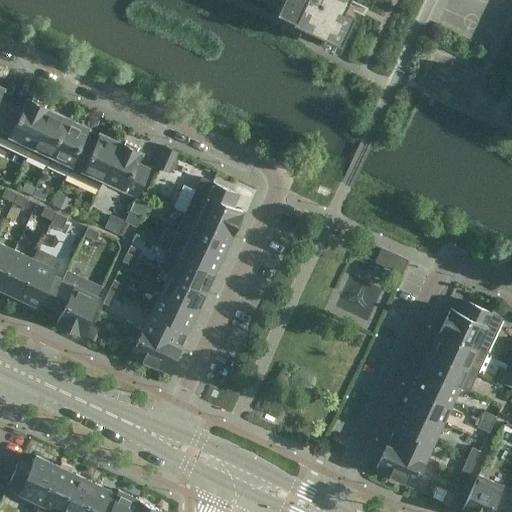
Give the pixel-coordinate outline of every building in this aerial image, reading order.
[(262,0),(275,6),(274,6),(291,14),(290,16),(334,37),(339,39),(352,9),(342,5),(344,0),(262,0)] [(0,125),(10,105),(0,100),(0,96),(4,88),(1,87),(2,86),(1,86),(0,86),(0,125)] [(0,141),(28,154),(49,109),(45,107),(46,104),(33,97),(31,101),(26,98),(25,100),(25,101),(23,105),(23,104),(23,105),(21,110),(10,105),(0,125),(0,141)] [(47,163),(68,118),(67,117),(66,117),(62,115),(62,114),(61,115),(49,109),(28,154),(47,163)] [(67,173),(88,127),(86,126),(82,124),(81,124),(68,118),(47,163),(67,173)] [(98,187),(119,142),(107,136),(106,135),(106,136),(102,134),(102,133),(101,134),(99,132),(94,144),(83,139),(89,128),(88,127),(67,173),(98,187)] [(119,142),(98,187),(99,188),(103,179),(137,195),(148,170),(136,164),(139,159),(139,160),(139,159),(141,155),(142,154),(141,154),(142,152),(137,150),(139,147),(125,141),(124,144),(119,142)] [(177,151),(166,146),(156,167),(167,172),(177,151)] [(203,178),(186,212),(232,233),(242,211),(232,206),(237,194),(203,178)] [(33,194),(36,187),(25,182),(22,189),(33,194)] [(47,193),(36,187),(33,194),(43,200),(47,193)] [(13,202),(16,194),(5,189),(2,196),(13,202)] [(60,192),(55,204),(67,209),(72,198),(60,192)] [(28,199),(16,194),(13,202),(24,207),(28,199)] [(143,202),(135,198),(130,209),(138,213),(143,202)] [(52,220),(56,212),(44,207),(41,215),(52,220)] [(142,215),(138,213),(130,209),(124,221),(136,227),(142,215)] [(67,218),(56,212),(52,220),(51,224),(62,229),(67,218)] [(232,233),(186,212),(186,213),(195,217),(186,236),(222,253),(228,240),(229,241),(229,240),(230,236),(231,236),(231,235),(232,233)] [(110,214),(104,228),(117,234),(123,221),(110,214)] [(87,227),(84,235),(95,240),(99,232),(87,227)] [(222,253),(186,236),(177,254),(214,271),(219,260),(220,260),(219,259),(221,256),(222,256),(222,255),(221,255),(222,253)] [(0,279),(14,250),(0,242),(0,279)] [(130,245),(126,253),(138,258),(141,250),(130,245)] [(406,260),(382,249),(381,250),(382,250),(378,260),(377,260),(376,261),(400,272),(406,260)] [(17,295),(38,250),(37,250),(33,258),(14,250),(0,279),(0,287),(4,289),(4,290),(17,295)] [(50,306),(62,280),(51,275),(58,260),(38,250),(17,295),(19,296),(19,297),(20,297),(23,298),(23,299),(24,299),(37,305),(39,301),(50,306)] [(138,258),(126,253),(122,260),(134,266),(138,258)] [(214,271),(177,254),(169,273),(205,290),(210,279),(211,279),(211,278),(212,274),(213,274),(213,273),(214,271)] [(62,280),(50,306),(61,312),(56,322),(59,323),(59,324),(60,324),(64,326),(65,326),(80,333),(97,296),(101,287),(66,271),(62,280)] [(205,290),(169,273),(160,291),(196,308),(202,297),(202,296),(204,293),(205,292),(204,292),(205,290)] [(116,296),(122,283),(114,280),(108,292),(116,296)] [(196,308),(160,291),(150,312),(187,329),(193,315),(194,316),(194,315),(193,315),(195,311),(196,311),(196,310),(196,308)] [(111,306),(116,296),(108,292),(103,303),(111,306)] [(485,351),(501,317),(466,301),(460,313),(450,308),(440,330),(485,351)] [(187,329),(150,312),(142,329),(133,325),(133,326),(178,347),(184,335),(185,335),(184,334),(186,331),(187,330),(186,330),(187,329)] [(98,341),(103,330),(92,325),(87,336),(98,341)] [(141,357),(168,370),(178,347),(133,326),(122,349),(136,355),(136,356),(137,355),(140,357),(140,358),(141,358),(141,357)] [(476,371),(485,351),(440,330),(439,332),(438,332),(438,333),(437,337),(436,337),(436,338),(430,350),(476,371)] [(467,390),(476,371),(430,350),(429,352),(429,353),(427,356),(427,357),(422,368),(467,390)] [(458,386),(467,390),(422,368),(421,371),(420,370),(420,371),(419,375),(418,375),(418,376),(413,387),(450,404),(458,386)] [(441,422),(450,404),(413,387),(412,389),(411,390),(412,390),(410,393),(409,394),(410,394),(404,405),(441,422)] [(432,442),(441,422),(404,405),(404,407),(403,407),(403,408),(401,412),(401,413),(395,425),(432,442)] [(492,424),(496,416),(484,411),(481,419),(492,424)] [(489,432),(492,424),(481,419),(477,426),(489,432)] [(423,462),(432,442),(395,425),(394,427),(394,428),(392,431),(392,432),(386,445),(423,462)] [(423,462),(386,445),(376,467),(402,479),(402,480),(403,480),(407,481),(406,482),(407,482),(412,484),(423,462)] [(480,451),(472,447),(467,458),(474,462),(480,451)] [(37,511),(58,466),(56,465),(56,464),(56,465),(52,463),(52,462),(51,462),(36,455),(31,466),(19,460),(7,486),(41,502),(36,511),(37,511)] [(469,473),(474,462),(467,458),(461,470),(469,473)] [(39,511),(60,511),(78,475),(76,474),(75,473),(75,474),(71,472),(72,472),(71,471),(71,472),(58,466),(37,511),(39,511)] [(488,511),(489,511),(490,511),(501,511),(511,490),(478,474),(461,511),(463,511),(488,511)] [(84,511),(97,484),(95,483),(96,483),(95,482),(95,483),(91,481),(90,480),(90,481),(78,475),(60,511),(61,511),(62,511),(61,511),(84,511)] [(108,511),(119,490),(118,490),(116,493),(115,492),(114,492),(111,490),(110,490),(97,484),(84,511),(108,511)] [(132,511),(138,499),(136,498),(136,497),(135,498),(132,496),(131,495),(131,496),(119,490),(108,511),(132,511)] [(511,511),(511,490),(501,511),(511,511)] [(458,497),(447,492),(442,502),(453,507),(458,497)] [(159,511),(161,510),(138,499),(132,511),(159,511)]
